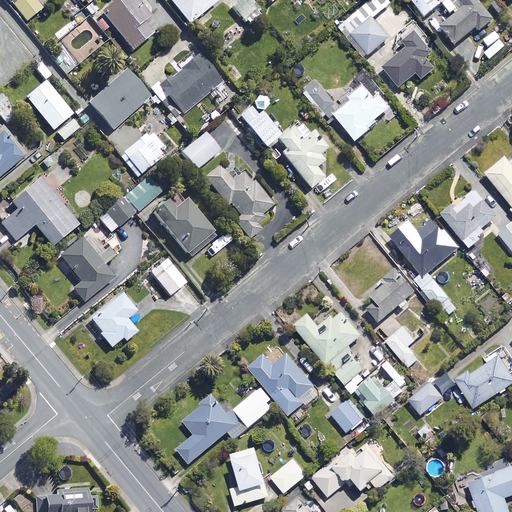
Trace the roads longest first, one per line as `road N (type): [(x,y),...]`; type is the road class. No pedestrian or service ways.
road 1 (residential): [(511,82),(123,402),(84,414)]
road 2 (tertiary): [(0,316),(84,414)]
road 3 (tertiary): [(84,414),(162,511)]
